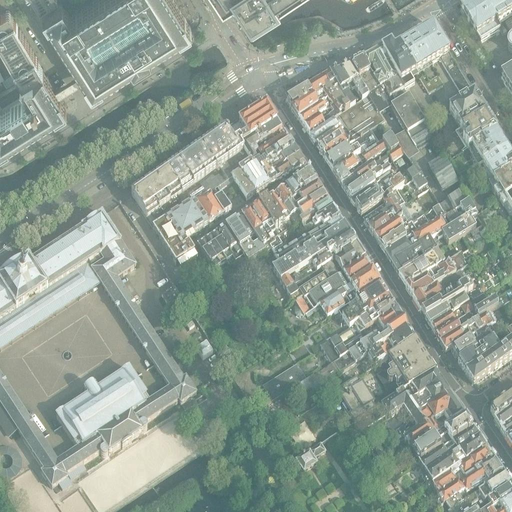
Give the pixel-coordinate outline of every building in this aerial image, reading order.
[(56,0),(32,0),(39,11),(56,0)] [(191,28),(173,0),(98,0),(77,13),(76,12),(70,16),(61,2),(42,14),(42,15),(47,23),(79,73),(83,80),(83,79),(90,91),(91,91),(92,91),(132,66),(133,67),(133,66),(134,66),(135,66),(149,57),(150,56),(150,55),(150,54),(190,29),(191,29),(191,28)] [(217,0),(222,7),(232,0),(238,0),(240,3),(239,4),(251,23),(279,5),(278,3),(283,0),(217,0)] [(511,0),(478,0),(460,12),(464,19),(471,30),(476,38),(480,44),(500,32),(496,26),(511,16),(511,39),(509,43),(508,45),(507,47),(507,49),(508,51),(510,53),(511,54),(511,0)] [(0,45),(20,80),(40,69),(42,68),(38,60),(19,28),(18,28),(15,23),(16,23),(9,12),(9,11),(8,11),(6,11),(0,14),(0,45)] [(318,27),(311,31),(313,36),(320,32),(318,27)] [(431,66),(439,61),(461,96),(470,90),(455,65),(451,58),(449,55),(449,54),(445,48),(437,36),(433,28),(399,48),(418,78),(428,96),(443,87),(431,66)] [(418,78),(399,48),(394,51),(391,46),(390,47),(390,46),(382,52),(404,92),(414,85),(412,82),(418,78)] [(404,92),(382,52),(381,51),(363,62),(391,111),(405,135),(424,126),(408,98),(404,92)] [(391,111),(363,62),(359,64),(349,69),(356,81),(358,80),(368,98),(380,117),(387,113),(391,111)] [(37,125),(66,107),(66,106),(59,95),(73,86),(83,80),(79,73),(71,78),(55,88),(43,69),(42,69),(42,68),(40,69),(20,80),(30,96),(1,113),(0,111),(0,148),(26,132),(27,131),(27,132),(28,131),(35,126),(36,125),(37,125)] [(368,98),(358,80),(356,81),(349,69),(344,71),(333,75),(332,75),(331,76),(329,77),(329,76),(326,78),(348,111),(368,98)] [(511,72),(501,79),(511,97),(511,72)] [(348,111),(326,78),(317,83),(315,84),(306,90),(304,91),(311,100),(313,99),(316,97),(317,99),(323,96),(325,98),(327,101),(329,104),(330,103),(332,107),(333,106),(338,113),(342,111),(344,114),(348,111)] [(297,121),(321,105),(327,101),(325,98),(323,98),(315,103),(313,99),(311,100),(304,91),(285,102),(297,121)] [(485,114),(480,105),(474,95),(473,96),(473,95),(448,110),(459,129),(485,114)] [(370,134),(384,124),(380,117),(368,98),(348,111),(344,114),(339,118),(347,130),(334,138),(320,148),(316,150),(325,164),(370,134)] [(240,146),(276,123),(277,123),(265,104),(238,121),(238,122),(225,132),(233,144),(237,142),(240,146)] [(321,120),(318,116),(326,112),(321,105),(297,121),(303,129),(318,119),(319,121),(321,120)] [(347,130),(339,118),(344,114),(342,111),(338,113),(333,106),(332,107),(329,109),(333,114),(329,117),(326,112),(318,116),(321,120),(319,121),(318,119),(303,129),(313,146),(320,141),(331,134),(334,138),(347,130)] [(496,132),(485,114),(459,129),(465,137),(461,139),(468,150),(472,148),(496,132)] [(252,156),(257,153),(255,148),(268,139),(281,131),(276,123),(240,146),(243,149),(241,151),(242,153),(251,166),(257,163),(252,156)] [(455,181),(445,164),(442,159),(427,168),(419,156),(418,157),(417,154),(434,144),(424,126),(405,135),(401,137),(393,141),(391,138),(391,139),(390,137),(382,143),(387,151),(390,155),(398,149),(404,157),(408,164),(412,170),(406,175),(411,182),(412,182),(420,177),(427,187),(429,191),(436,200),(458,186),(455,181)] [(277,182),(271,174),(267,167),(265,164),(261,166),(259,162),(257,163),(251,166),(242,153),(241,151),(243,149),(240,146),(237,142),(233,144),(225,132),(177,165),(131,197),(152,229),(175,265),(194,253),(193,251),(188,245),(187,245),(185,241),(204,229),(189,207),(194,203),(201,198),(208,193),(211,197),(224,216),(231,211),(218,190),(232,180),(233,182),(234,182),(246,201),(277,182)] [(507,150),(501,141),(496,132),(472,148),(482,165),(507,150)] [(332,175),(378,145),(370,134),(325,164),(332,175)] [(259,162),(289,143),(284,136),(279,139),(267,146),(257,153),(252,156),(257,163),(259,162)] [(267,167),(294,151),(289,143),(259,162),(261,166),(265,164),(267,167)] [(365,165),(387,151),(382,143),(378,145),(332,175),(340,189),(350,182),(349,181),(362,171),(359,166),(364,163),(365,165)] [(390,155),(387,157),(392,165),(393,164),(404,157),(398,149),(390,155)] [(488,185),(511,170),(511,158),(507,150),(482,165),(487,173),(484,175),(486,178),(484,179),(488,185)] [(271,174),(298,158),(294,151),(267,167),(271,174)] [(287,176),(303,165),(298,158),(271,174),(277,182),(287,176)] [(345,196),(376,175),(373,171),(374,170),(375,171),(388,162),(385,158),(350,182),(340,189),(345,196)] [(378,195),(397,181),(392,175),(397,171),(393,164),(392,165),(376,175),(345,196),(350,204),(355,210),(377,194),(378,195)] [(499,203),(511,194),(511,170),(488,185),(499,203)] [(317,187),(310,176),(306,175),(292,184),(301,198),(317,187)] [(427,187),(420,177),(412,182),(418,192),(427,187)] [(391,200),(392,199),(391,197),(404,188),(398,180),(397,181),(378,195),(377,194),(355,210),(360,217),(361,218),(380,205),(381,203),(383,205),(391,200)] [(301,198),(292,184),(285,189),(293,203),(301,198)] [(292,214),(320,196),(322,195),(317,187),(301,198),(293,203),(283,209),(290,219),(294,216),(292,214)] [(293,203),(285,189),(275,196),(283,209),(293,203)] [(439,206),(436,200),(429,191),(417,198),(428,216),(430,214),(439,206)] [(385,257),(467,201),(466,199),(462,192),(446,202),(439,206),(430,214),(431,215),(427,218),(426,216),(414,224),(402,232),(379,248),(385,257)] [(511,218),(511,194),(499,203),(510,220),(511,218)] [(315,213),(328,204),(322,195),(320,196),(292,214),(294,216),(290,219),(294,227),(299,223),(315,213)] [(290,219),(283,209),(275,196),(266,201),(286,232),(294,227),(290,219)] [(224,216),(211,197),(204,202),(201,198),(194,203),(209,226),(224,216)] [(388,217),(398,210),(391,200),(383,205),(385,209),(363,224),(368,231),(388,217)] [(286,232),(266,201),(258,207),(278,237),(286,232)] [(430,243),(441,236),(448,248),(459,241),(476,231),(468,219),(475,215),(467,201),(385,257),(384,257),(398,278),(436,254),(430,243)] [(209,226),(194,203),(189,207),(204,229),(209,226)] [(319,219),(332,211),(328,204),(315,213),(299,223),(305,233),(313,227),(311,224),(319,219)] [(278,237),(258,207),(251,212),(270,243),(277,238),(278,237)] [(402,232),(414,224),(403,207),(398,210),(388,217),(393,225),(374,239),(377,245),(379,248),(402,232)] [(339,221),(333,212),(332,211),(319,219),(311,224),(313,227),(316,231),(323,228),(324,228),(325,226),(326,227),(328,226),(327,225),(329,224),(330,227),(339,221)] [(270,243),(251,212),(241,218),(254,237),(258,243),(263,250),(268,247),(267,244),(270,243)] [(0,405),(20,435),(45,473),(43,474),(53,490),(55,489),(58,495),(61,493),(58,487),(60,486),(63,492),(72,486),(66,477),(68,476),(101,454),(102,456),(102,457),(104,458),(105,457),(107,457),(108,456),(109,457),(115,453),(122,449),(123,450),(132,444),(131,442),(138,438),(144,434),(143,433),(144,432),(145,431),(145,429),(144,428),(143,427),(179,403),(181,406),(197,396),(194,392),(186,380),(183,381),(127,296),(116,279),(134,267),(119,245),(120,244),(102,216),(81,230),(82,231),(29,265),(28,264),(20,269),(13,274),(5,279),(0,282),(0,405)] [(374,239),(393,225),(388,217),(368,231),(374,239)] [(248,242),(254,237),(241,218),(225,228),(243,257),(248,263),(264,252),(263,250),(258,243),(252,247),(248,242)] [(331,235),(343,227),(339,221),(330,227),(327,229),(331,235)] [(280,283),(350,238),(347,233),(343,227),(331,235),(322,241),(312,246),(280,266),(273,271),(280,283)] [(243,257),(225,228),(217,234),(234,263),(243,257)] [(331,235),(327,229),(319,232),(317,234),(322,241),(331,235)] [(234,263),(217,234),(198,247),(198,248),(213,270),(225,263),(228,267),(230,265),(234,263)] [(317,234),(307,239),(312,246),(322,241),(317,234)] [(282,246),(277,238),(270,243),(267,244),(268,247),(271,251),(273,250),(274,251),(282,246)] [(312,246),(307,239),(307,238),(275,258),(280,266),(312,246)] [(316,272),(356,247),(350,238),(280,283),(286,292),(301,282),(296,275),(311,264),(316,272)] [(303,299),(364,260),(356,247),(316,272),(301,283),(301,282),(286,292),(285,292),(288,296),(294,305),(295,304),(295,305),(302,300),(298,294),(299,293),(303,299)] [(502,262),(497,252),(496,251),(495,250),(487,254),(495,267),(495,266),(502,262)] [(405,290),(444,265),(436,254),(398,278),(405,290)] [(420,296),(458,271),(459,273),(469,267),(477,262),(476,261),(473,256),(464,261),(461,255),(444,266),(444,265),(405,290),(412,301),(420,296)] [(280,266),(275,258),(267,263),(273,271),(280,266)] [(364,260),(305,299),(313,311),(372,273),(364,260)] [(511,278),(507,270),(502,262),(495,266),(501,274),(497,277),(502,284),(505,282),(511,278)] [(420,314),(466,284),(459,273),(458,271),(420,296),(412,301),(420,314)] [(295,310),(294,314),(296,317),(300,319),(303,318),(306,317),(307,319),(321,311),(327,321),(338,314),(344,309),(339,302),(345,298),(350,305),(355,302),(354,301),(379,285),(372,273),(313,311),(310,313),(302,301),(296,305),(297,307),(295,310)] [(425,322),(471,291),(466,284),(420,314),(425,322)] [(344,309),(338,314),(342,320),(341,320),(348,331),(366,320),(372,316),(390,304),(379,285),(354,301),(355,302),(350,305),(344,309)] [(174,289),(162,297),(174,315),(186,307),(180,298),(174,289)] [(430,330),(482,296),(479,290),(478,289),(472,293),(471,291),(425,322),(430,330)] [(458,324),(493,302),(490,296),(489,296),(488,296),(484,299),(483,296),(482,296),(430,330),(435,339),(456,326),(452,320),(454,318),(458,324)] [(348,331),(320,349),(331,367),(340,361),(334,352),(396,313),(390,304),(372,316),(375,321),(369,325),(366,320),(348,331)] [(396,313),(334,352),(340,361),(401,322),(396,313)] [(474,338),(496,325),(489,315),(464,330),(460,333),(439,347),(444,354),(446,355),(450,352),(469,340),(469,339),(470,338),(471,340),(474,338)] [(340,361),(331,367),(338,378),(359,365),(358,363),(407,332),(401,322),(340,361)] [(458,363),(473,353),(476,352),(492,341),(497,337),(495,335),(501,332),(496,325),(474,338),(478,343),(473,346),(469,340),(450,352),(458,363)] [(439,347),(460,333),(456,326),(435,339),(439,347)] [(475,386),(511,359),(511,328),(511,327),(502,334),(510,344),(499,351),(465,375),(472,386),(475,386)] [(407,332),(358,363),(359,365),(366,376),(387,362),(415,345),(407,332)] [(465,375),(499,351),(492,341),(476,352),(480,357),(477,359),(473,353),(458,363),(462,370),(465,375)] [(407,392),(433,374),(415,345),(387,362),(393,369),(387,373),(390,377),(389,377),(384,371),(376,377),(387,393),(373,403),(362,385),(360,386),(357,382),(334,396),(353,426),(402,395),(407,392)] [(272,403),(306,381),(300,370),(265,392),(272,403)] [(403,411),(441,386),(434,375),(433,374),(407,392),(409,396),(405,399),(402,395),(353,426),(346,431),(348,435),(365,424),(367,428),(386,417),(388,421),(403,411)] [(410,423),(450,398),(441,386),(403,411),(410,423)] [(511,408),(511,395),(490,411),(490,412),(491,412),(490,414),(490,415),(490,416),(493,421),(511,408)] [(403,442),(433,423),(435,425),(458,410),(450,398),(410,423),(413,427),(405,432),(403,428),(390,436),(393,440),(387,444),(391,450),(396,447),(403,442)] [(18,432),(0,405),(0,418),(12,436),(18,432)] [(499,431),(511,421),(511,408),(493,421),(494,422),(499,431)] [(412,452),(463,418),(458,410),(435,425),(433,423),(403,442),(409,451),(411,450),(412,452)] [(418,466),(472,431),(463,418),(412,452),(415,456),(412,458),(417,467),(418,466)] [(505,440),(511,435),(511,421),(499,431),(500,431),(505,440)] [(425,476),(478,440),(472,431),(418,466),(425,476)] [(428,490),(485,451),(478,440),(425,476),(421,478),(428,490)] [(315,461),(326,454),(321,446),(310,453),(310,452),(295,462),(304,475),(318,466),(315,461)] [(20,465),(20,462),(19,459),(17,456),(15,454),(12,452),(9,451),(6,450),(3,450),(0,451),(0,479),(2,480),(5,480),(9,480),(12,479),(15,477),(17,475),(19,472),(20,468),(20,465)] [(435,500),(437,498),(491,461),(485,451),(428,490),(435,500)] [(479,508),(510,488),(492,461),(491,461),(437,498),(442,508),(445,506),(448,511),(469,511),(469,510),(477,505),(479,508)] [(492,511),(496,509),(511,498),(511,491),(510,488),(479,508),(473,511),(492,511)] [(381,490),(376,494),(378,498),(383,506),(389,502),(381,490)] [(511,511),(511,498),(496,509),(498,511),(499,510),(499,511),(511,511)]
